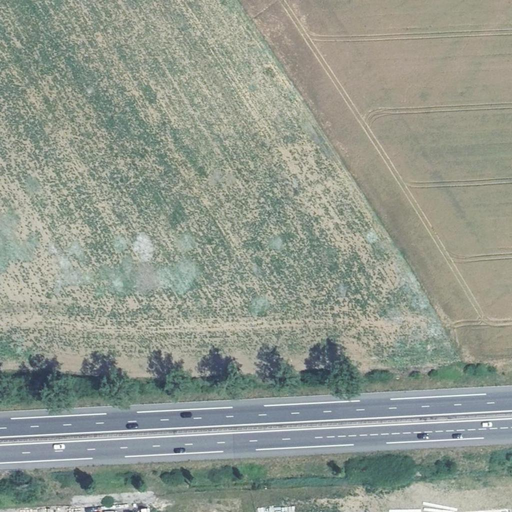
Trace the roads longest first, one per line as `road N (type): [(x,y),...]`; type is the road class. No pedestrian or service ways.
road 1 (motorway): [(0,457),(511,430)]
road 2 (motorway): [(511,404),(0,430)]
